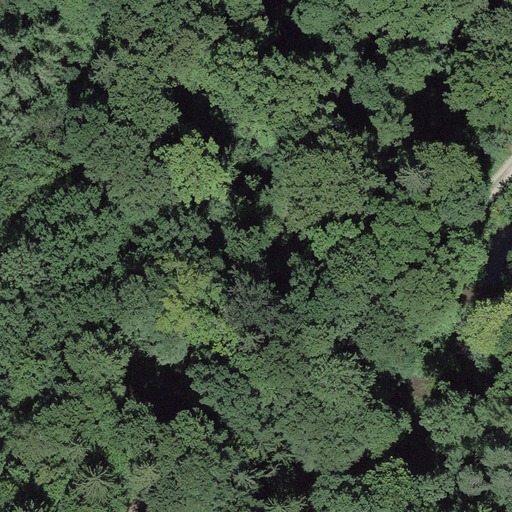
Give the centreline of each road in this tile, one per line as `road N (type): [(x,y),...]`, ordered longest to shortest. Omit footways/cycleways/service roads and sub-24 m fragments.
road 1 (track): [(131,511),(291,395),(511,167)]
road 2 (track): [(317,0),(235,47),(79,194),(0,252)]
